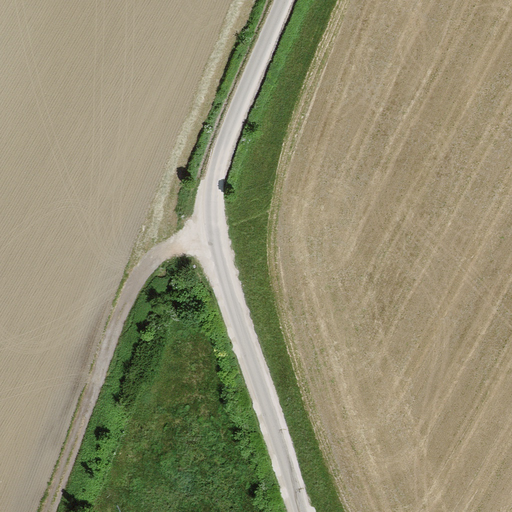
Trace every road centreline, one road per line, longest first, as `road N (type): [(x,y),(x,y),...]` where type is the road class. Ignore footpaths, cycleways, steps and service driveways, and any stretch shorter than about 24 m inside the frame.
road 1 (track): [(318,0),(247,175),(238,232),(331,511)]
road 2 (unclassified): [(300,511),(220,259),(212,210),(226,133),(280,0)]
road 3 (track): [(48,511),(136,278),(160,256),(216,239)]
